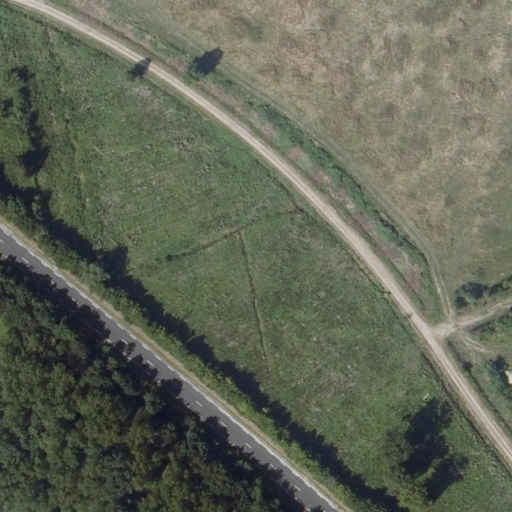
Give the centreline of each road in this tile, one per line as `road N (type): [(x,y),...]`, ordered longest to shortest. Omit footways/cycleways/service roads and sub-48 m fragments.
road 1 (track): [(53,0),(162,61),(319,183),(400,272),(511,432)]
road 2 (primary): [(325,511),(0,235)]
